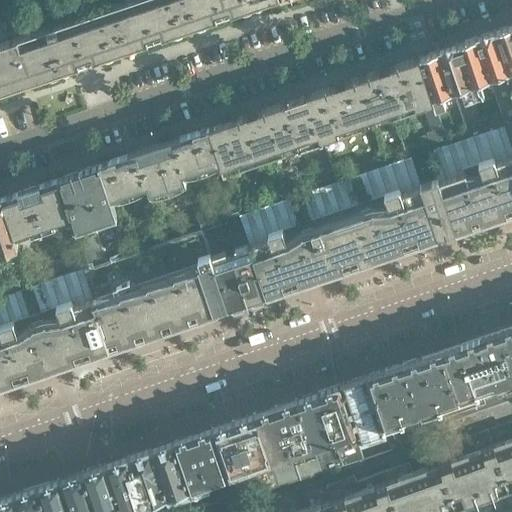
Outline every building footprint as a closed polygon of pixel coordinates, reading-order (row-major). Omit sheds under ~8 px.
[(0,90),(265,0),(123,0),(102,8),(98,0),(85,0),(27,20),(31,31),(0,41),(0,90)] [(511,23),(494,29),(506,69),(511,67),(511,23)] [(506,69),(494,29),(475,36),(489,75),(506,69)] [(489,75),(475,36),(456,43),(474,93),(481,90),(483,90),(479,79),(489,75)] [(474,93),(456,43),(437,49),(449,89),(462,85),(466,96),(474,93)] [(449,89),(437,49),(418,56),(433,100),(435,106),(445,103),(442,92),(449,89)] [(433,100),(418,56),(363,74),(378,118),(433,100)] [(378,118),(363,74),(307,93),(322,137),(378,118)] [(511,99),(511,81),(511,79),(492,86),(498,104),(506,101),(511,99)] [(484,98),(481,90),(474,93),(476,101),(484,98)] [(323,139),(322,137),(307,93),(283,101),(298,145),(298,147),(320,140),(323,139)] [(298,145),(283,101),(207,126),(219,160),(223,172),(226,171),(226,169),(298,145)] [(511,120),(511,119),(506,101),(498,104),(504,123),(511,120)] [(511,208),(511,145),(505,125),(430,149),(455,228),(511,208)] [(183,171),(219,160),(207,126),(98,163),(110,196),(146,184),(149,191),(185,179),(183,171)] [(455,228),(430,149),(428,140),(407,147),(410,156),(436,234),(455,228)] [(436,234),(410,156),(239,215),(265,292),(436,234)] [(116,213),(110,196),(98,163),(57,177),(69,214),(83,257),(100,252),(90,221),(116,213)] [(69,214),(57,177),(0,196),(12,234),(69,214)] [(0,251),(17,246),(12,234),(0,196),(0,251)] [(265,292),(239,215),(237,209),(199,222),(201,228),(227,305),(265,292)] [(0,382),(227,305),(201,228),(0,296),(0,382)] [(511,323),(422,355),(440,407),(445,419),(511,396),(511,323)] [(440,407),(422,355),(403,361),(421,413),(440,407)] [(421,413),(403,361),(385,368),(402,419),(421,413)] [(402,419),(385,368),(366,374),(384,426),(402,419)] [(384,426),(366,374),(339,383),(356,431),(360,444),(387,435),(384,426)] [(356,431),(339,383),(317,390),(335,438),(356,431)] [(335,438),(317,390),(296,398),(314,446),(335,438)] [(434,511),(511,484),(511,396),(445,419),(443,420),(444,426),(439,428),(444,442),(449,456),(412,469),(427,511),(434,511)] [(324,471),(314,446),(296,398),(275,405),(293,453),(302,479),(324,471)] [(293,453),(275,405),(254,412),(271,460),(293,453)] [(271,460),(254,412),(232,419),(255,484),(277,477),(271,460)] [(255,484),(232,419),(211,426),(234,492),(255,484)] [(235,494),(234,492),(211,426),(172,439),(190,488),(197,507),(235,494)] [(190,488),(172,439),(150,446),(167,496),(190,488)] [(172,511),(167,496),(150,446),(127,454),(144,503),(146,511),(172,511)] [(144,503),(127,454),(104,462),(122,511),(144,503)] [(427,511),(412,469),(409,460),(356,478),(367,511),(427,511)] [(117,511),(122,511),(104,462),(83,469),(98,511),(117,511)] [(98,511),(83,469),(59,477),(71,511),(98,511)] [(367,511),(356,478),(354,472),(326,482),(331,498),(305,507),(306,511),(367,511)] [(71,511),(59,477),(0,497),(0,511),(71,511)] [(306,511),(305,507),(290,511),(277,511),(273,501),(246,511),(306,511)]
